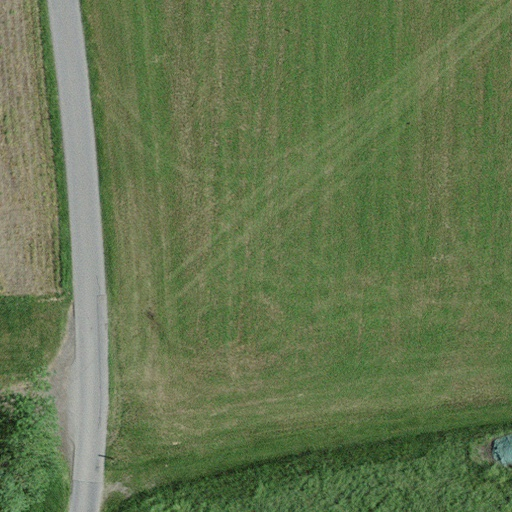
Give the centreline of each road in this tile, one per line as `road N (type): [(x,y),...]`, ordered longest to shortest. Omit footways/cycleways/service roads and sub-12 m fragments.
road 1 (unclassified): [(55,0),(72,140),(83,373)]
road 2 (track): [(0,382),(83,373),(82,511)]
